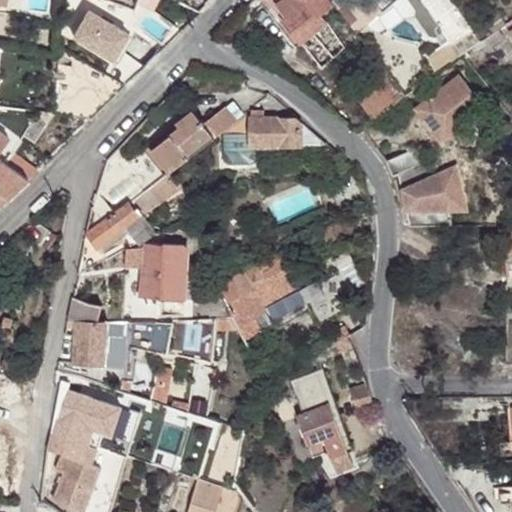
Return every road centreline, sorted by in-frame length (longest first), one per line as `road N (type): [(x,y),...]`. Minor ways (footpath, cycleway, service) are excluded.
road 1 (residential): [(189,50),(287,88),(383,187),(384,382)]
road 2 (residential): [(31,511),(35,415),(85,155)]
road 3 (residential): [(455,511),(396,421),(384,382)]
road 4 (residential): [(189,50),(85,155)]
road 5 (residential): [(384,382),(511,379)]
